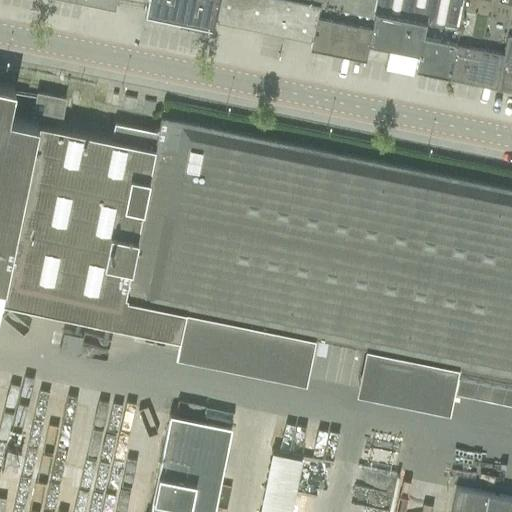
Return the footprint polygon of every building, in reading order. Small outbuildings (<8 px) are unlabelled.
[(211,25),(213,13),(216,0),(145,0),(143,12),(188,21),(190,14),(210,19),(208,25),(211,25)] [(311,34),(317,0),(216,0),(213,13),(309,32),(309,33),(311,34)] [(363,56),(366,43),(374,0),(317,0),(311,34),(308,45),(310,45),(311,41),(327,45),(326,48),(328,49),(328,46),(345,49),(344,52),(345,52),(346,49),(363,52),(362,56),(363,56)] [(374,0),(366,43),(368,43),(368,42),(416,52),(413,66),(447,73),(462,0),(374,0)] [(462,0),(447,73),(492,82),(494,83),(511,0),(462,0)] [(511,0),(494,83),(496,83),(497,77),(505,79),(504,87),(511,89),(511,0)] [(0,283),(3,284),(2,289),(0,296),(0,299),(30,306),(117,324),(124,295),(143,298),(184,307),(333,337),(334,336),(358,341),(357,342),(459,363),(478,367),(479,365),(490,368),(490,369),(494,370),(494,369),(504,371),(504,372),(511,373),(511,189),(160,117),(157,130),(143,128),(113,121),(110,137),(7,115),(12,86),(13,85),(0,82),(0,283)] [(33,108),(60,113),(64,97),(37,92),(33,108)] [(170,414),(149,511),(211,511),(229,426),(170,414)] [(289,511),(302,454),(271,447),(258,511),(263,511),(289,511)] [(354,463),(344,511),(389,511),(398,471),(378,468),(354,463)] [(511,511),(511,497),(455,486),(449,511),(511,511)]
